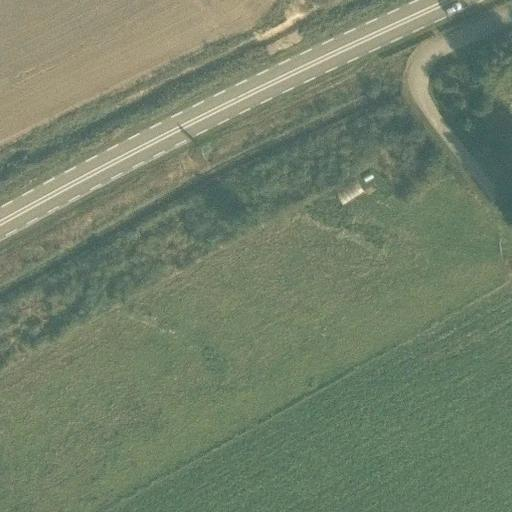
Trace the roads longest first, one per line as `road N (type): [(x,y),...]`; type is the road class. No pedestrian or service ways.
road 1 (primary): [(455,0),(0,227)]
road 2 (unclassified): [(511,213),(423,103),(422,74),(436,55),(511,18)]
